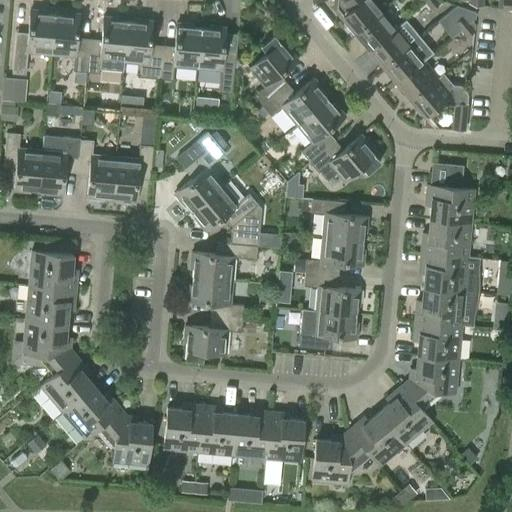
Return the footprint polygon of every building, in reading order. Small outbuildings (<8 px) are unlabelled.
[(373,0),(337,0),(347,11),(340,17),(354,34),(382,11),(373,0)] [(440,5),(435,0),(428,0),(426,2),(433,10),(440,5)] [(511,10),(511,0),(503,0),(502,9),(511,10)] [(27,53),(49,55),(53,15),(46,14),(46,11),(30,9),(27,39),(15,38),(12,73),(25,75),(27,53)] [(354,34),(367,51),(396,27),(382,11),(354,34)] [(72,71),(84,72),(87,45),(76,44),(79,14),(62,13),(62,16),(53,15),(49,55),(74,57),(72,71)] [(100,59),(122,61),(126,22),(119,21),(120,18),(103,16),(100,46),(87,45),(84,72),(99,73),(100,59)] [(455,24),(460,30),(468,24),(463,17),(455,24)] [(140,77),(158,79),(160,52),(149,51),(152,21),(136,19),(135,22),(126,22),(122,61),(138,63),(137,68),(140,77)] [(396,28),(396,27),(367,51),(381,67),(419,36),(405,20),(396,28)] [(468,24),(460,30),(467,37),(474,31),(475,25),(472,21),(468,24)] [(174,66),(195,68),(199,28),(193,28),(193,25),(176,23),(174,53),(160,52),(158,79),(172,80),(174,66)] [(209,29),(199,28),(195,68),(220,70),(218,92),(232,94),(235,59),(223,57),(226,28),(209,26),(209,29)] [(264,86),(253,95),(249,99),(257,109),(262,105),(261,105),(282,87),(275,79),(298,60),(287,47),(285,49),(274,36),(260,47),(266,53),(248,68),(264,86)] [(423,61),(423,60),(432,53),(419,36),(381,67),(395,84),(423,61)] [(395,84),(409,101),(437,77),(423,61),(395,84)] [(449,105),(455,106),(452,130),(464,131),(468,95),(460,86),(452,85),(443,74),(438,78),(437,77),(409,101),(424,118),(444,102),(449,105)] [(0,88),(0,118),(15,119),(16,99),(25,100),(26,76),(0,75),(0,88)] [(281,107),(295,124),(326,98),(322,93),(324,91),(313,78),(290,97),(282,87),(261,105),(262,105),(270,116),(281,107)] [(48,91),(46,103),(59,104),(60,92),(48,91)] [(300,152),(308,161),(329,143),(322,135),(345,116),(334,103),(332,105),(326,98),(295,124),(311,143),(300,152)] [(187,204),(191,209),(221,184),(207,167),(224,153),(207,132),(175,158),(185,169),(189,165),(196,174),(173,194),(184,206),(187,204)] [(30,189),(36,190),(40,150),(18,148),(20,134),(6,133),(4,160),(16,161),(13,191),(30,192),(30,189)] [(327,181),(336,173),(344,182),(361,167),(367,174),(380,163),(369,149),(371,147),(361,135),(338,154),(329,143),(308,161),(317,172),(319,171),(327,181)] [(65,152),(40,150),(36,190),(46,191),(46,194),(62,195),(65,165),(75,166),(78,139),(66,138),(65,152)] [(93,141),(78,139),(75,166),(89,168),(86,198),(103,199),(103,196),(109,197),(113,157),(92,155),(93,141)] [(138,159),(113,157),(109,197),(119,197),(119,201),(135,202),(138,172),(150,173),(153,146),(139,145),(138,159)] [(431,197),(429,219),(470,223),(472,201),(470,201),(471,190),(474,190),(474,189),(460,188),(462,166),(433,164),(430,185),(426,185),(425,197),(431,197)] [(285,181),(284,196),(295,197),(297,172),(296,172),(285,181)] [(228,212),(236,222),(235,231),(231,230),(230,243),(257,245),(260,209),(248,194),(237,203),(221,184),(191,209),(197,217),(194,219),(205,231),(228,212)] [(324,214),(322,237),(362,240),(362,233),(366,233),(367,217),(337,214),(338,201),(311,199),(310,213),(324,214)] [(421,241),(420,253),(465,257),(466,246),(468,246),(470,223),(429,219),(427,242),(421,241)] [(281,234),(272,233),(271,247),(280,247),(281,234)] [(306,259),(305,272),(332,274),(333,263),(363,266),(364,249),(361,249),(362,240),(322,237),(320,260),(306,259)] [(256,259),(257,246),(257,245),(230,243),(222,243),(221,255),(191,252),(189,269),(193,269),(192,276),(232,280),(234,257),(256,259)] [(30,285),(75,289),(76,278),(71,278),(73,255),(31,251),(29,274),(31,274),(30,285)] [(424,265),(422,287),(476,292),(479,258),(465,257),(420,253),(419,264),(424,265)] [(317,287),(315,310),(355,314),(356,306),(359,306),(360,290),(330,287),(332,274),(305,272),(303,286),(317,287)] [(216,304),(215,315),(242,318),(244,305),(230,304),(232,280),(192,276),(191,285),(188,285),(187,301),(216,304)] [(75,289),(30,285),(28,285),(28,286),(30,286),(29,297),(27,297),(25,319),(66,323),(68,301),(74,301),(75,289)] [(473,327),(476,292),(422,287),(420,310),(415,309),(414,321),(458,325),(473,327)] [(315,310),(302,309),(299,332),(298,346),(325,348),(326,336),(356,339),(357,322),(354,322),(355,314),(315,310)] [(241,332),(242,318),(215,315),(214,328),(184,325),(183,342),(186,342),(184,359),(202,361),(202,352),(225,355),(227,331),(241,332)] [(57,370),(58,371),(76,355),(70,348),(64,348),(66,323),(25,319),(23,342),(25,342),(24,353),(22,353),(21,363),(45,366),(50,361),(57,370)] [(418,333),(416,354),(458,359),(460,337),(457,336),(458,325),(414,321),(413,332),(418,333)] [(401,385),(416,403),(431,391),(455,393),(455,392),(452,392),(453,381),(456,381),(458,359),(416,354),(414,380),(408,379),(401,385)] [(47,395),(60,411),(93,384),(79,368),(84,365),(76,355),(58,371),(39,386),(40,387),(42,385),(49,394),(47,395)] [(97,428),(102,424),(120,408),(112,399),(108,403),(93,384),(60,411),(76,430),(78,428),(85,436),(83,438),(84,439),(97,428)] [(431,422),(432,421),(416,403),(401,385),(392,393),(395,397),(377,412),(404,444),(422,429),(421,427),(429,420),(431,422)] [(196,452),(197,452),(201,405),(190,404),(189,409),(166,407),(162,449),(185,451),(186,449),(197,450),(196,452)] [(229,455),(231,455),(235,414),(212,412),(213,406),(201,405),(197,452),(198,452),(198,450),(209,451),(208,453),(229,455)] [(102,424),(97,428),(113,448),(112,462),(113,462),(114,460),(124,461),(124,463),(147,466),(151,424),(126,421),(126,416),(120,408),(102,424)] [(264,459),(265,459),(269,411),(258,410),(257,416),(235,414),(231,455),(253,458),(253,455),(264,456),(264,459)] [(269,411),(265,459),(266,456),(276,457),(276,460),(299,462),(303,420),(280,418),(281,412),(269,411)] [(388,458),(404,444),(377,412),(361,426),(357,422),(348,430),(368,453),(379,466),(380,465),(378,463),(386,456),(388,458)] [(368,453),(348,430),(341,436),(340,441),(315,439),(311,481),(334,483),(334,480),(345,481),(345,484),(346,484),(348,470),(367,454),(368,453)] [(407,485),(399,492),(407,500),(415,493),(407,485)] [(259,499),(259,489),(227,488),(227,498),(259,499)] [(407,500),(399,492),(392,498),(400,507),(407,500)]
